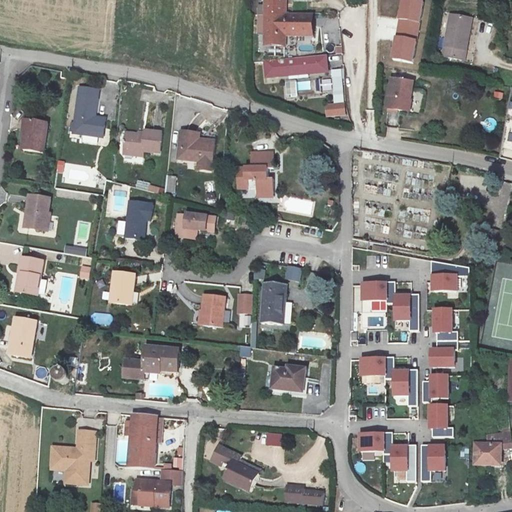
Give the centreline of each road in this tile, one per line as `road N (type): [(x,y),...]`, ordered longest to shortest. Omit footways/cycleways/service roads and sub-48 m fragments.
road 1 (unclassified): [(343,135),(130,73),(10,54)]
road 2 (residential): [(196,412),(67,401),(0,380)]
road 3 (residential): [(172,272),(232,278),(261,245),(345,254)]
road 4 (unclassified): [(511,169),(343,135)]
road 5 (residential): [(341,427),(196,412)]
road 6 (residential): [(341,427),(345,474),(371,499),(406,511)]
